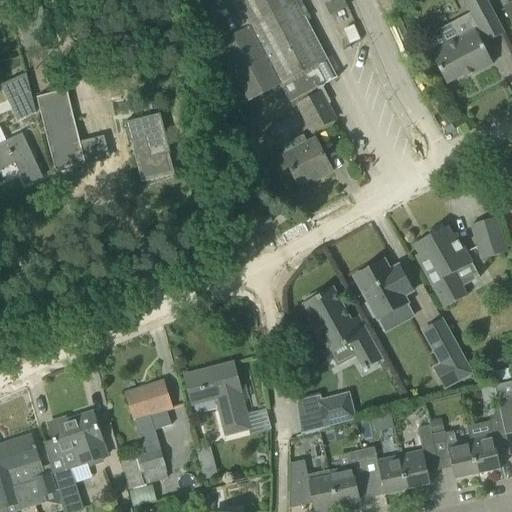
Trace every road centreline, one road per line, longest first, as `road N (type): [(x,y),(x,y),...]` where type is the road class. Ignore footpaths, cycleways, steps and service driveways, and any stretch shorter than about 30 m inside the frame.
road 1 (residential): [(0,382),(257,269)]
road 2 (track): [(282,439),(511,380)]
road 3 (residential): [(257,269),(445,166)]
road 4 (residential): [(445,166),(363,0)]
road 5 (residential): [(282,439),(257,269)]
